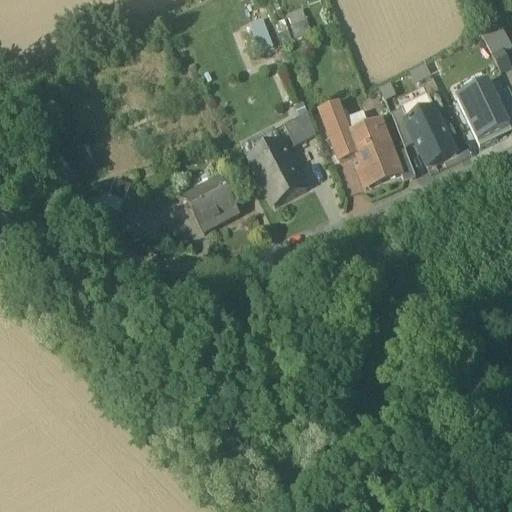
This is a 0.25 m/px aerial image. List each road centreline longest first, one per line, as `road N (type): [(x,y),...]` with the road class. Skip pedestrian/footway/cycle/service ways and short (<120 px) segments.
road 1 (residential): [(511,148),(227,275)]
road 2 (track): [(0,194),(65,236),(227,275)]
